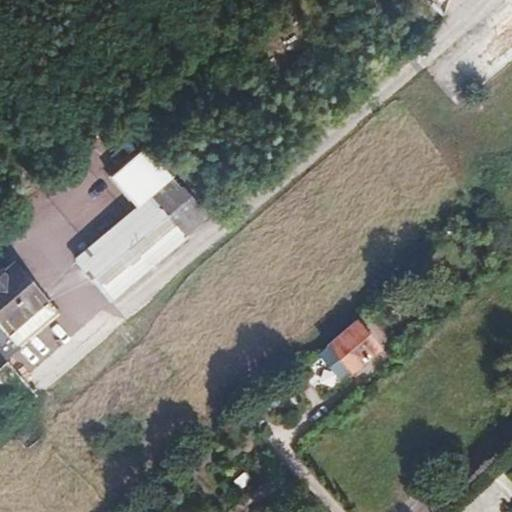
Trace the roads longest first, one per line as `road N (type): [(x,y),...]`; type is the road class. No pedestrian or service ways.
road 1 (unknown): [(489,0),(47,375)]
road 2 (residential): [(419,511),(511,425)]
